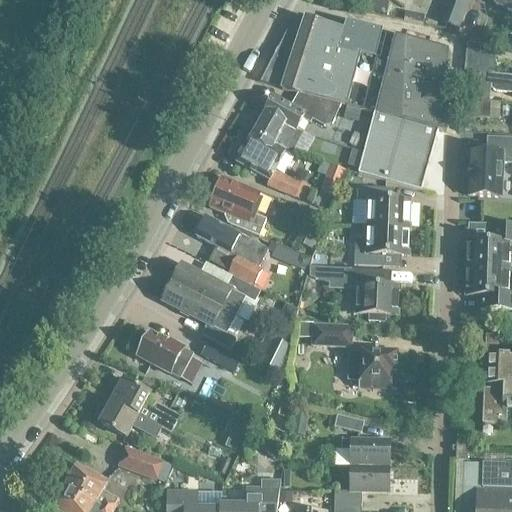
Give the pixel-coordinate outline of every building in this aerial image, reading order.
[(471,0),(444,0),(437,23),(462,30),(471,0)] [(511,0),(496,0),(493,7),(511,15),(511,0)] [(403,21),(423,25),(424,16),(405,12),(403,21)] [(363,156),(359,173),(358,176),(422,193),(439,133),(441,133),(444,134),(445,135),(449,52),(446,51),(396,38),(382,35),(383,33),(347,24),(344,32),(305,19),(304,21),(281,91),(299,96),(341,107),(375,115),(363,156)] [(511,45),(511,36),(489,34),(488,43),(511,45)] [(468,46),(465,73),(493,76),(496,49),(468,46)] [(493,76),(465,73),(465,74),(466,74),(465,87),(491,90),(493,76)] [(511,77),(493,76),(491,90),(497,93),(511,94),(511,77)] [(490,103),(491,90),(465,87),(464,100),(490,103)] [(263,116),(294,133),(301,121),(310,126),(312,122),(324,129),(328,121),(332,123),(340,109),(297,97),(289,111),(271,101),(263,116)] [(488,120),(490,103),(464,100),(462,118),(488,120)] [(260,122),(252,136),(284,154),(284,153),(287,154),(293,144),(289,142),(294,133),(263,116),(262,117),(267,120),(265,125),(260,122)] [(284,154),(252,136),(251,137),(250,136),(242,152),(236,164),(269,183),(266,187),(303,204),(309,188),(272,174),(274,169),(275,170),(284,154)] [(511,164),(511,140),(488,139),(487,153),(471,153),(470,170),(469,170),(469,171),(470,171),(470,179),(468,179),(468,180),(470,181),(469,198),(501,199),(503,164),(511,164)] [(348,170),(359,173),(363,156),(353,153),(348,170)] [(332,168),(321,195),(334,200),(344,172),(339,170),(332,168)] [(241,221),(238,229),(260,237),(266,221),(253,215),(261,196),(222,180),(210,209),(226,215),(241,221)] [(363,229),(405,230),(406,203),(382,202),(382,190),(352,189),(351,202),(363,203),(363,229)] [(205,219),(195,239),(239,261),(259,272),(268,252),(205,219)] [(511,225),(488,225),(488,242),(464,241),(464,269),(506,269),(506,252),(511,252),(511,225)] [(405,230),(363,229),(362,246),(350,245),(350,268),(380,269),(380,257),(404,257),(405,230)] [(303,231),(296,247),(313,254),(319,237),(303,231)] [(311,260),(300,255),(296,266),(307,270),(311,260)] [(234,265),(229,276),(255,290),(261,278),(234,265)] [(173,273),(167,284),(235,319),(244,301),(253,305),(258,294),(230,279),(224,290),(180,267),(176,275),(173,273)] [(506,269),(464,269),(463,296),(487,297),(487,309),(511,309),(511,295),(505,295),(506,269)] [(385,324),(385,318),(397,318),(397,290),(381,290),(381,274),(348,273),(348,271),(311,270),(311,278),(330,284),(330,291),(348,291),(348,290),(355,290),(354,317),(367,318),(368,317),(368,323),(385,324)] [(235,319),(167,284),(161,295),(165,297),(161,305),(205,327),(201,337),(229,351),(234,342),(225,337),(235,319)] [(284,325),(295,329),(295,326),(297,314),(287,309),(280,322),(284,325)] [(353,330),(313,329),(298,328),(297,342),(315,343),(314,349),(352,351),(353,330)] [(138,356),(136,359),(169,377),(170,375),(179,380),(192,356),(182,350),(183,348),(168,340),(166,344),(150,334),(144,345),(140,346),(137,352),(138,356)] [(509,337),(487,336),(486,346),(508,347),(509,337)] [(274,343),(262,367),(278,375),(290,351),(274,343)] [(231,359),(207,348),(202,358),(225,370),(231,359)] [(484,390),(482,425),(507,426),(507,411),(511,411),(511,355),(489,355),(488,390),(484,390)] [(348,356),(346,385),(360,385),(359,390),(388,391),(388,373),(393,373),(393,358),(348,356)] [(116,394),(110,404),(160,431),(169,436),(178,420),(154,407),(152,411),(143,406),(149,397),(122,382),(121,385),(118,384),(114,392),(116,394)] [(216,398),(212,406),(233,413),(235,406),(216,398)] [(160,431),(110,404),(98,426),(124,441),(131,429),(154,441),(160,431)] [(428,441),(427,408),(395,409),(397,442),(428,441)] [(304,436),(308,413),(295,411),(291,434),(304,436)] [(245,421),(232,416),(228,428),(240,434),(245,421)] [(276,419),(274,423),(264,419),(261,424),(287,436),(291,423),(276,419)] [(365,426),(338,419),(335,431),(362,438),(365,426)] [(456,437),(455,462),(467,462),(467,437),(456,437)] [(350,467),(350,469),(388,470),(388,443),(340,443),(340,451),(335,451),(335,467),(350,467)] [(125,448),(118,468),(156,482),(164,463),(125,448)] [(224,475),(230,461),(225,458),(219,473),(224,475)] [(71,479),(67,487),(96,503),(101,506),(102,507),(111,511),(112,511),(113,511),(119,501),(103,492),(108,483),(81,468),(78,466),(76,469),(73,470),(70,475),(71,479)] [(483,493),(484,466),(462,467),(459,511),(476,511),(477,493),(483,493)] [(476,511),(511,511),(511,466),(484,466),(483,493),(477,493),(476,511)] [(334,494),(334,507),(361,507),(361,495),(387,495),(388,470),(350,469),(349,495),(334,494)] [(221,511),(274,511),(275,493),(280,493),(280,485),(271,484),(271,492),(244,492),(244,507),(221,507),(221,511)] [(67,487),(54,511),(55,511),(99,511),(102,507),(101,506),(96,503),(67,487)] [(221,511),(221,507),(221,508),(195,508),(195,494),(166,494),(166,511),(221,511)] [(290,494),(280,494),(280,504),(290,504),(290,494)]
